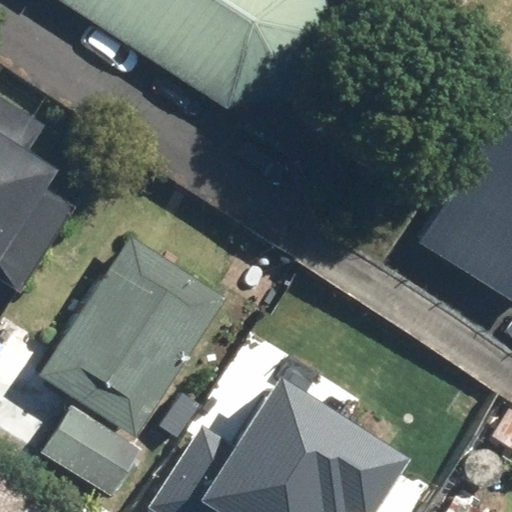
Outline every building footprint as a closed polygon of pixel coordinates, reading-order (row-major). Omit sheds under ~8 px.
[(56,0),(219,104),(285,90),(325,28),(316,0),(56,0)] [(0,97),(0,299),(5,303),(63,206),(32,187),(43,168),(15,151),(35,118),(0,97)] [(511,142),(482,123),(407,239),(511,306),(511,142)] [(119,234),(28,375),(128,439),(220,298),(119,234)] [(217,397),(196,501),(250,511),(370,511),(387,431),(217,397)] [(82,421),(53,467),(103,498),(132,452),(82,421)] [(0,511),(12,511),(24,495),(0,479),(0,511)] [(216,511),(188,497),(180,511),(216,511)]
